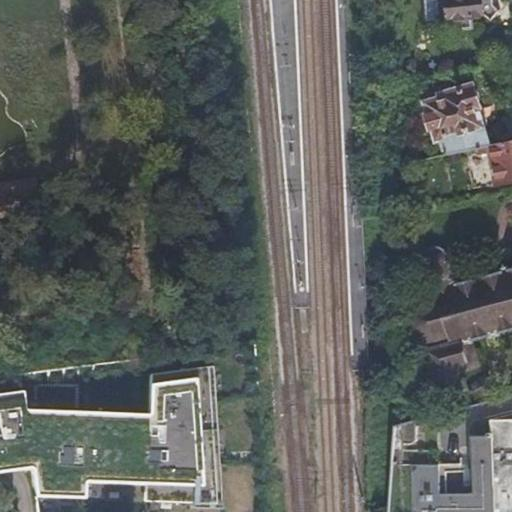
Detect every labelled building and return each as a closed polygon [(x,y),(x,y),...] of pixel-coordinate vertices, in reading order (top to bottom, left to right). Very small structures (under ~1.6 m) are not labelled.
[(424,0),(424,1),(435,0),(447,0),(451,33),(474,30),(472,19),(487,17),(492,22),(503,12),(498,5),(497,0),(424,0)] [(443,138),(447,155),(491,147),(511,142),(511,118),(484,124),(476,88),(444,94),(445,100),(427,103),(435,140),(443,138)] [(511,142),(491,147),(499,183),(511,180),(511,142)] [(0,183),(0,194),(36,190),(35,179),(0,183)] [(36,190),(0,194),(0,216),(38,212),(36,190)] [(421,344),(425,345),(431,344),(468,335),(470,344),(511,333),(511,266),(454,280),(448,256),(446,253),(443,250),(439,248),(435,247),(431,248),(427,249),(424,252),(422,255),(421,259),(421,263),(429,300),(418,303),(414,305),(410,307),(407,311),(405,315),(404,320),(403,324),(404,329),(406,333),(409,337),(412,340),(416,343),(421,344)] [(431,344),(425,345),(437,396),(460,391),(456,373),(476,368),(470,344),(468,335),(431,344)] [(93,377),(51,382),(54,406),(61,406),(66,462),(120,457),(118,435),(123,434),(119,382),(93,384),(93,377)] [(437,415),(390,428),(388,456),(438,455),(437,415)] [(490,436),(471,436),(470,494),(439,494),(439,466),(414,466),(413,511),(511,511),(511,421),(490,421),(490,436)] [(0,493),(11,492),(9,469),(0,468),(0,493)] [(100,511),(99,479),(62,480),(63,511),(100,511)]
